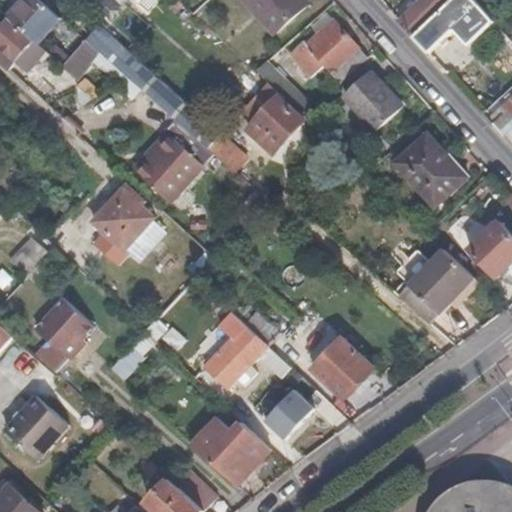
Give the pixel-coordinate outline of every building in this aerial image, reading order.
[(44,0),(32,0),(15,20),(42,45),(44,47),(68,21),(44,0)] [(247,0),(280,36),(313,5),(308,0),(247,0)] [(423,0),(401,20),(416,37),(457,0),(423,0)] [(475,0),(457,0),(416,37),(431,55),(461,28),(467,35),(489,15),(475,0)] [(24,64),(42,45),(15,20),(0,36),(0,48),(2,51),(0,53),(0,63),(13,75),(24,64)] [(343,86),(371,61),(337,23),(322,36),(327,42),(314,54),(305,45),(292,56),(312,79),(326,67),(343,86)] [(130,76),(142,62),(120,42),(107,56),(130,76)] [(83,83),(107,56),(93,43),(76,62),(69,69),(83,83)] [(24,64),(35,75),(53,55),(44,47),(42,45),(24,64)] [(63,50),(57,57),(63,64),(70,57),(63,50)] [(70,57),(63,64),(69,69),(76,62),(70,57)] [(154,99),(167,84),(142,62),(130,76),(154,99)] [(289,100),(309,119),(316,111),(270,65),(261,73),(273,85),(289,100)] [(348,101),(380,134),(407,111),(375,74),(348,101)] [(275,140),(287,151),(310,126),(286,102),(289,100),(273,85),(248,114),(261,126),(254,133),(268,147),(275,140)] [(496,126),(505,136),(511,130),(511,99),(502,108),(508,115),(496,126)] [(176,206),(222,159),(213,152),(186,126),(169,143),(173,147),(145,177),(176,206)] [(222,159),(240,175),(252,161),(227,138),(213,152),(222,159)] [(450,160),(430,138),(400,166),(439,209),(463,187),(445,165),(450,160)] [(17,152),(37,171),(48,158),(28,139),(17,152)] [(279,159),(287,151),(275,140),(268,147),(279,159)] [(141,173),(145,177),(173,147),(169,143),(141,173)] [(148,211),(152,206),(135,189),(99,225),(130,254),(158,225),(160,223),(148,211)] [(273,206),(265,198),(212,253),(221,261),(273,206)] [(25,216),(14,206),(5,215),(16,226),(25,216)] [(474,249),(500,277),(511,266),(511,231),(504,222),(474,249)] [(158,225),(130,254),(143,267),(172,239),(158,225)] [(14,261),(31,279),(53,255),(35,238),(14,261)] [(431,324),(478,279),(447,250),(399,294),(431,324)] [(53,255),(31,279),(43,290),(71,263),(57,251),(53,255)] [(69,302),(63,309),(92,337),(98,331),(69,302)] [(92,337),(63,309),(40,332),(72,364),(85,352),(81,348),(86,343),(92,337)] [(250,327),(272,349),(284,335),(261,314),(250,327)] [(285,377),(293,368),(289,364),(272,349),(250,327),(236,315),(225,327),(236,338),(211,368),(233,390),(263,357),(285,377)] [(170,354),(150,335),(144,341),(164,361),(170,354)] [(18,337),(6,351),(26,371),(35,362),(40,357),(18,337)] [(317,370),(348,400),(377,369),(345,339),(317,370)] [(90,348),(86,343),(81,348),(85,352),(90,348)] [(40,357),(35,362),(53,380),(58,374),(40,357)] [(286,442),(316,411),(296,391),(265,421),(286,442)] [(42,463),(74,429),(42,401),(9,435),(42,463)] [(253,431),(272,450),(283,439),(263,420),(253,431)] [(244,481),(272,450),(253,431),(250,430),(243,438),(228,426),(208,447),(244,481)] [(161,470),(149,460),(142,467),(153,478),(161,470)] [(178,486),(204,511),(218,497),(191,471),(178,486)] [(155,511),(204,511),(178,486),(173,481),(149,506),(155,511)] [(511,511),(511,486),(496,483),(479,483),(466,486),(453,493),(442,503),(435,511),(511,511)] [(0,511),(39,511),(14,485),(0,499),(0,511)]
